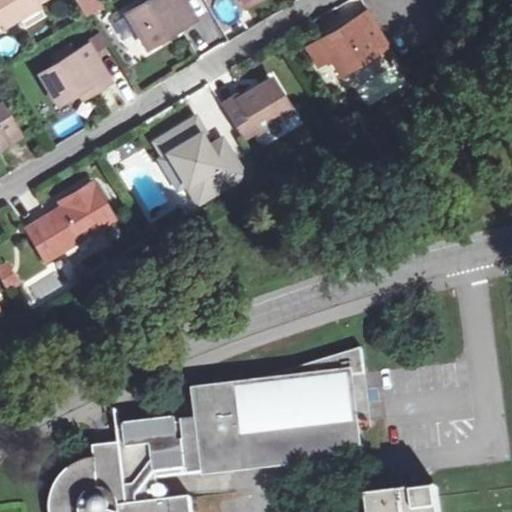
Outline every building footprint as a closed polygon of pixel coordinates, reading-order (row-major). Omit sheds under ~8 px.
[(0,0),(0,25),(3,32),(18,22),(37,10),(36,9),(49,0),(0,0)] [(155,0),(127,18),(147,53),(194,23),(180,0),(155,0)] [(237,0),(244,10),(261,0),(237,0)] [(37,10),(18,22),(24,31),(44,20),(37,10)] [(340,78),(388,49),(367,15),(319,45),(340,78)] [(58,109),(80,95),(92,87),(97,94),(109,86),(87,50),(75,58),(70,52),(53,62),(57,69),(40,80),(58,109)] [(222,109),(241,140),(255,132),(257,134),(289,114),(270,83),(237,103),(236,100),(222,109)] [(84,102),(97,94),(92,87),(80,95),(84,102)] [(0,151),(20,139),(2,109),(0,110),(0,151)] [(213,159),(207,150),(200,138),(204,136),(194,121),(156,146),(164,160),(168,158),(199,207),(244,178),(226,150),(213,159)] [(221,141),(207,150),(213,159),(226,150),(221,141)] [(145,148),(116,164),(144,215),(178,196),(159,162),(154,165),(145,148)] [(28,233),(47,265),(114,223),(93,187),(68,203),(70,207),(28,233)] [(0,282),(7,292),(21,282),(5,259),(0,263),(0,282)] [(193,511),(192,493),(160,496),(158,474),(362,450),(359,424),(375,423),(364,345),(201,398),(204,420),(185,422),(184,419),(121,425),(124,451),(98,454),(91,455),(85,458),(79,460),(74,464),(70,468),(66,473),(62,479),(60,484),(58,490),(57,495),(57,501),(57,507),(57,511),(193,511)] [(443,511),(441,489),(370,498),(371,511),(443,511)]
